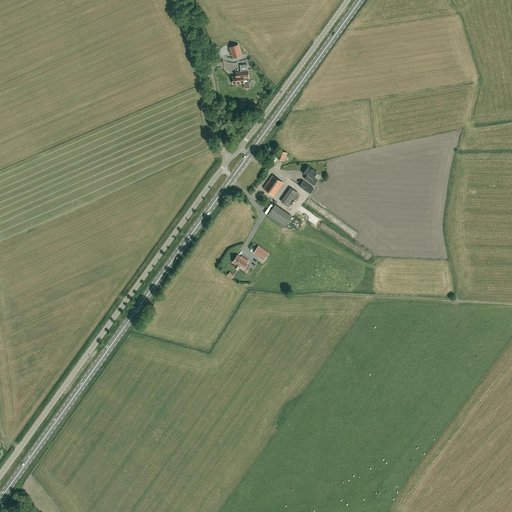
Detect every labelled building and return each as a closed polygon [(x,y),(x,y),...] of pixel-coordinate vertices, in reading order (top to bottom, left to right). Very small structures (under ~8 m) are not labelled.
[(230,47),(233,58),(241,55),(238,45),(230,47)] [(236,76),(232,77),(233,84),(243,83),(248,82),(247,78),(249,78),(248,71),(247,64),(240,65),(241,71),(235,72),(236,76)] [(284,161),(287,153),(279,150),(276,157),(284,161)] [(317,173),(308,167),(303,173),(309,177),(306,180),(314,185),(317,180),(313,177),(317,173)] [(274,196),(283,183),(272,175),(263,188),(274,196)] [(303,181),(299,186),(310,193),(313,188),(303,181)] [(290,188),(281,201),(289,207),(298,193),(290,188)] [(310,206),(314,200),(308,197),(305,203),(310,206)] [(292,217),(275,205),(268,215),(285,227),(292,217)] [(268,253),(259,246),(254,252),(264,259),(268,253)] [(244,260),(245,259),(242,257),(241,258),(238,255),(233,262),(236,265),(234,267),(238,269),(240,267),(246,272),(249,267),(246,265),(248,262),(244,260)]
